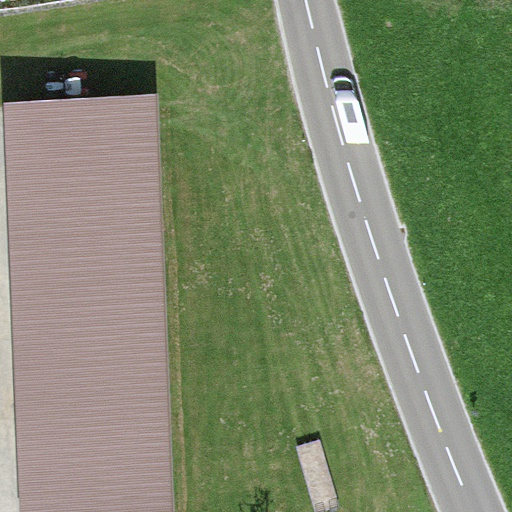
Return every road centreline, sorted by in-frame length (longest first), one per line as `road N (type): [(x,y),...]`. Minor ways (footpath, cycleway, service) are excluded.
road 1 (tertiary): [(476,511),(349,162),(307,0)]
road 2 (track): [(0,298),(14,431),(12,511)]
